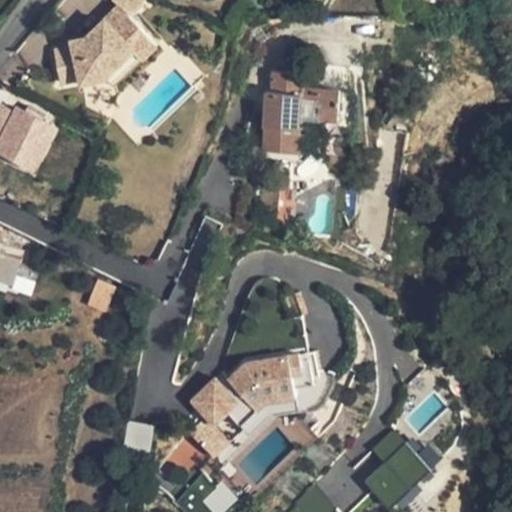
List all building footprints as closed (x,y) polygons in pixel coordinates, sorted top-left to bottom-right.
[(87,0),(75,0),(73,3),(84,13),(91,3),(87,0)] [(142,0),(119,0),(123,3),(131,11),(142,0)] [(131,11),(123,3),(91,35),(92,42),(59,48),(64,79),(85,75),(86,80),(108,75),(136,47),(128,40),(144,24),(131,11)] [(160,40),(144,24),(128,40),(136,47),(108,76),(116,84),(160,40)] [(298,121),(322,122),(334,123),(336,91),(299,89),(300,78),(271,75),(270,93),(265,92),(260,150),(296,152),(298,121)] [(0,143),(16,112),(0,103),(0,143)] [(18,109),(16,112),(0,143),(0,150),(35,169),(57,128),(18,109)] [(320,155),(322,122),(298,121),(296,152),(320,155)] [(206,272),(224,220),(209,215),(190,267),(206,272)] [(101,276),(91,301),(109,307),(118,282),(101,276)] [(296,346),(294,339),(264,349),(264,353),(258,354),(260,364),(287,357),(286,348),(296,346)] [(230,394),(224,387),(204,404),(214,415),(198,429),(215,448),(231,434),(243,423),(239,419),(262,399),(287,392),(296,390),(287,357),(260,364),(245,367),(231,380),(237,387),(230,394)] [(197,397),(204,404),(224,387),(217,378),(197,397)] [(231,380),(224,387),(230,394),(237,387),(231,380)] [(290,403),(287,392),(262,399),(239,419),(243,423),(247,427),(267,408),(290,403)] [(394,506),(434,466),(397,428),(379,446),(390,458),(368,480),(394,506)] [(237,442),(231,434),(215,448),(221,456),(237,442)] [(435,464),(445,455),(433,439),(422,448),(435,464)] [(222,510),(241,497),(229,480),(210,493),(222,510)] [(343,511),(317,484),(288,511),(343,511)]
